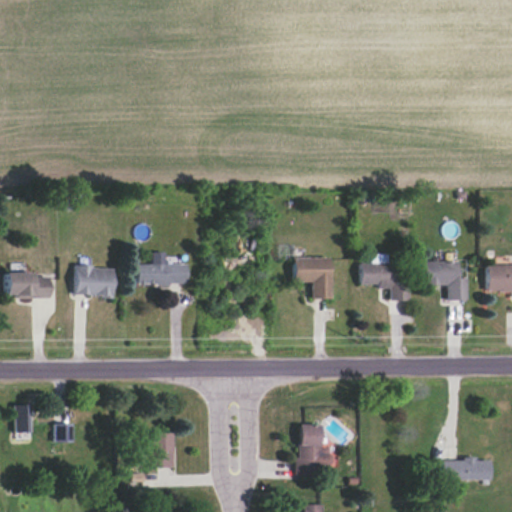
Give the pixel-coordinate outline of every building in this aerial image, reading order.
[(324,255),(324,297),(306,297),(306,282),(284,282),(284,255),(324,255)] [(452,258),(452,277),(461,277),(461,299),(443,299),(442,284),(416,284),(416,259),(452,258)] [(389,261),(389,281),(403,280),(403,300),(385,300),(385,283),(354,283),(353,262),(389,261)] [(511,262),(478,262),(478,291),(495,291),(495,296),(511,296),(511,262)] [(183,263),(133,263),(133,284),(151,283),(151,286),(166,286),(166,283),(183,282),(183,263)] [(108,268),(88,267),(88,265),(70,264),(69,295),(98,296),(98,297),(107,298),(108,268)] [(44,276),(44,297),(10,297),(10,293),(1,293),(1,271),(29,271),(29,276),(44,276)] [(26,404),(26,432),(10,432),(9,404),(26,404)] [(68,423),(49,423),(48,442),(68,442),(68,423)] [(295,425),(295,459),(290,459),(290,475),(320,475),(320,465),(327,461),(327,455),(322,452),(322,447),(316,447),(316,425),(295,425)] [(169,429),(169,468),(141,468),(141,448),(145,448),(145,429),(169,429)] [(481,455),(434,455),(435,481),(481,481),(481,455)] [(319,501),(319,511),(293,511),(293,502),(319,501)] [(173,511),(173,503),(152,504),(152,511),(173,511)]
